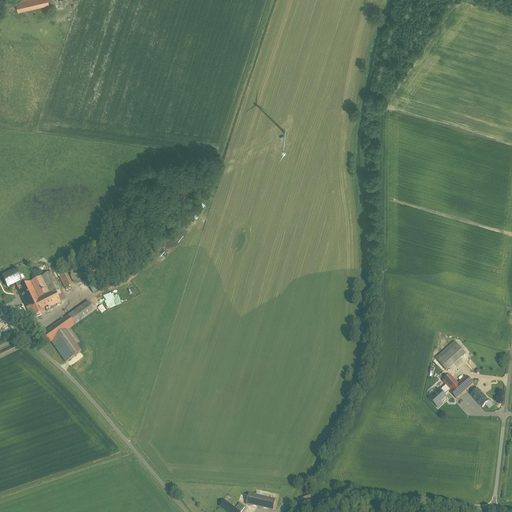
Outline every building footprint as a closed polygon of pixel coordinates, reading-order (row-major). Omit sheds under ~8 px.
[(48,0),(15,0),(18,12),(50,6),(48,0)] [(17,272),(2,279),(8,290),(12,288),(17,289),(32,320),(70,301),(65,288),(70,286),(63,274),(59,277),(53,272),(23,284),(17,272)] [(93,293),(102,288),(99,282),(89,287),(93,293)] [(84,352),(70,332),(96,312),(88,302),(38,334),(45,345),(50,342),(67,365),(84,352)] [(102,314),(106,311),(102,305),(98,308),(102,314)] [(455,342),(436,359),(446,371),(465,354),(455,342)] [(13,346),(0,352),(0,359),(16,352),(13,346)] [(473,385),(466,377),(458,384),(450,375),(443,382),(446,386),(450,391),(449,392),(457,400),(473,385)] [(446,386),(440,391),(444,396),(449,392),(450,391),(446,386)] [(477,389),(470,395),(482,408),(489,402),(477,389)] [(440,391),(439,390),(429,398),(438,408),(442,405),(440,403),(446,398),(444,396),(440,391)] [(249,494),(247,504),(275,511),(277,500),(249,494)] [(226,511),(241,511),(245,507),(239,503),(237,507),(225,500),(219,506),(226,511)]
